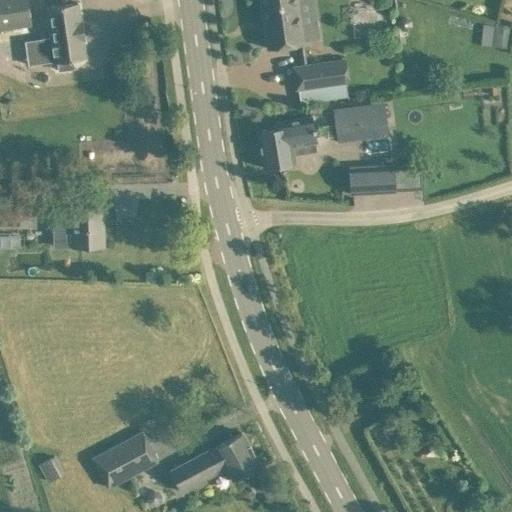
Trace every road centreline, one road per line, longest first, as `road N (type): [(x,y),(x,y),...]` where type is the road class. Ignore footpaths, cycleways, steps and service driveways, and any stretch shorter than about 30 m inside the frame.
road 1 (tertiary): [(346,511),(288,407),(227,227)]
road 2 (unclassified): [(227,227),(283,216),(393,218),(511,186)]
road 3 (tertiary): [(227,227),(190,0)]
